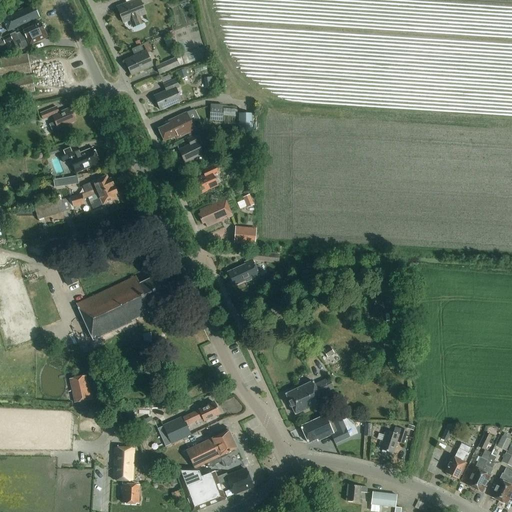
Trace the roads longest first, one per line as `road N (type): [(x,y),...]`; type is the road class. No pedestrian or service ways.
road 1 (tertiary): [(290,469),(234,379),(183,267)]
road 2 (tertiary): [(183,267),(104,92)]
road 3 (residential): [(207,255),(127,81)]
road 4 (unclassified): [(469,509),(340,463),(306,460),(290,469)]
